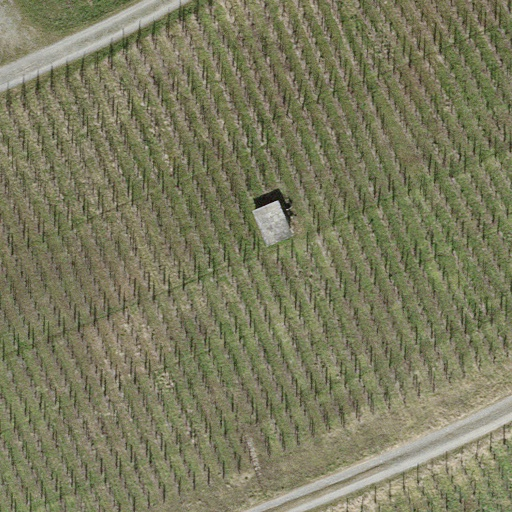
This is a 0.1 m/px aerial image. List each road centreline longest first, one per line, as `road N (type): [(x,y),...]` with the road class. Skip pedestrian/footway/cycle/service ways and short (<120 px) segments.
road 1 (track): [(274,511),(511,403)]
road 2 (track): [(0,82),(167,0)]
